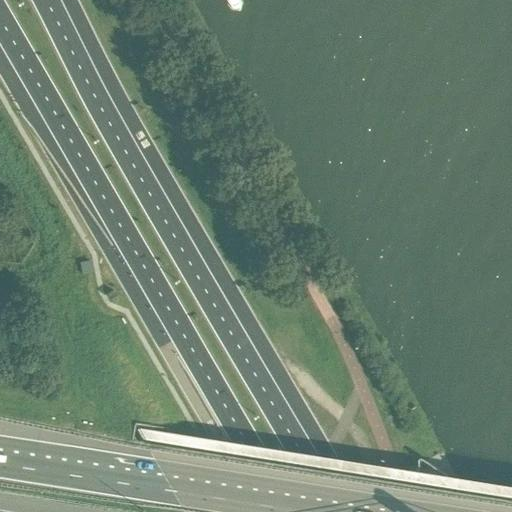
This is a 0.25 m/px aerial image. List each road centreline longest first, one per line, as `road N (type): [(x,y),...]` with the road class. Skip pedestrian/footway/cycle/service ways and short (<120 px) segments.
road 1 (secondary): [(335,511),(47,0)]
road 2 (secondary): [(0,18),(286,511)]
road 3 (motorway): [(308,511),(0,464)]
